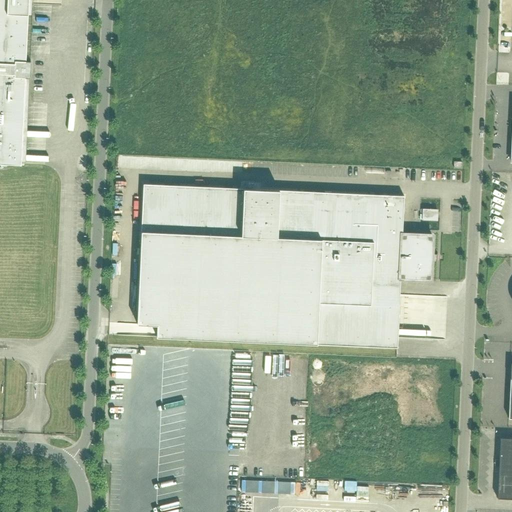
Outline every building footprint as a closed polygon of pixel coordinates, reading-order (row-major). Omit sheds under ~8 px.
[(0,0),(0,163),(20,164),(24,77),(29,77),(30,60),(25,60),(27,0),(0,0)] [(269,185),(269,169),(250,169),(250,176),(256,176),(256,185),(269,185)] [(143,184),(136,324),(156,325),(156,337),(397,348),(400,278),(430,279),(431,260),(436,261),(436,262),(437,262),(437,253),(436,253),(436,255),(431,254),(432,235),(402,234),(404,196),(143,184)] [(422,219),(436,220),(437,210),(423,209),(422,219)] [(511,437),(499,437),(497,498),(511,498),(511,437)]
